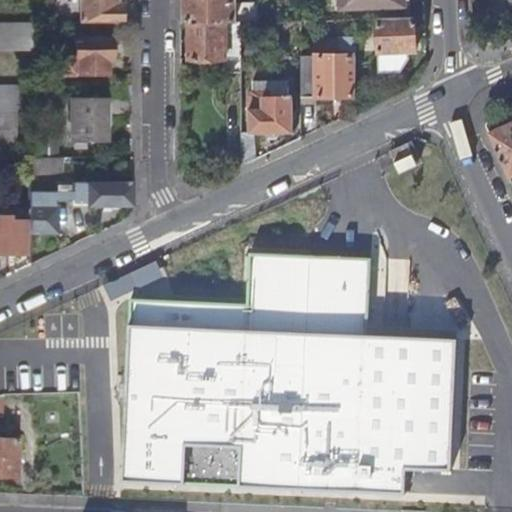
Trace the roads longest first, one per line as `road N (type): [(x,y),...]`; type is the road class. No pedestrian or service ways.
road 1 (residential): [(453,94),(170,222)]
road 2 (residential): [(170,222),(162,195),(161,0)]
road 3 (residential): [(170,222),(0,302)]
road 4 (residential): [(453,94),(454,124),(511,249)]
